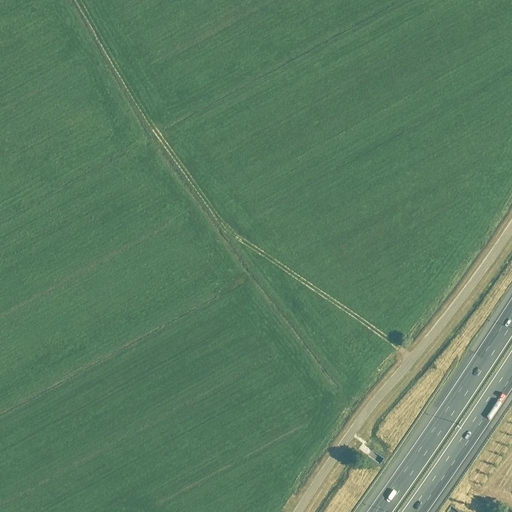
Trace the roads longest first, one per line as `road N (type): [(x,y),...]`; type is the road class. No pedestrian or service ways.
road 1 (unclassified): [(297,511),(511,225)]
road 2 (motorway): [(511,319),(379,511)]
road 3 (motorway): [(415,511),(511,370)]
